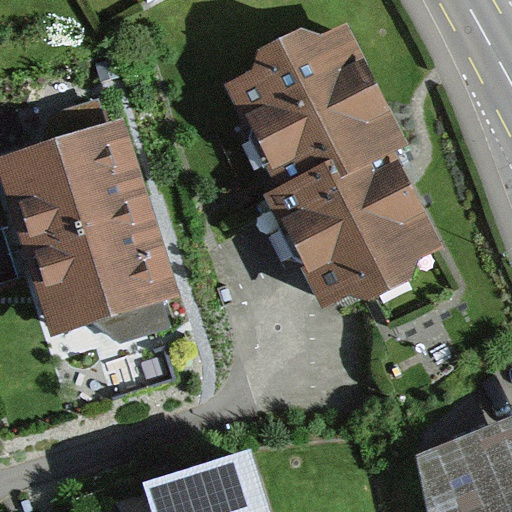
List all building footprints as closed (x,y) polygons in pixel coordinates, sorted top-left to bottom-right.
[(127,0),(136,17),(168,0),(127,0)] [(324,31),(207,81),(303,305),(421,255),(324,31)] [(108,126),(0,158),(0,239),(31,340),(161,301),(108,126)] [(511,511),(511,417),(409,458),(430,511),(511,511)] [(259,511),(243,457),(127,492),(132,511),(259,511)]
